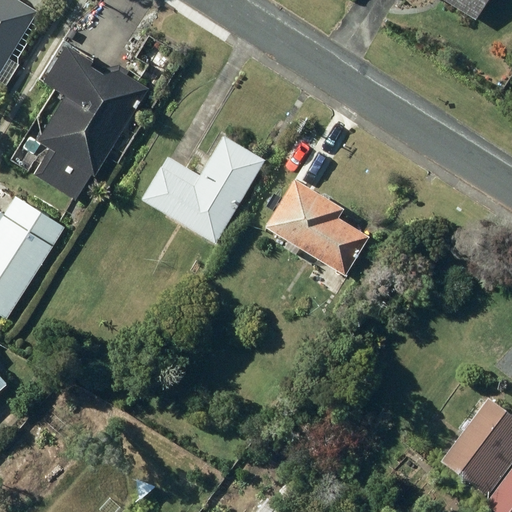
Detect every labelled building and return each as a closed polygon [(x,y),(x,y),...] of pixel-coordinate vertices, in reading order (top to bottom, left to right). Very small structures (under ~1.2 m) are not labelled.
[(0,0),(0,66),(33,12),(13,0),(0,0)] [(440,0),(472,20),(484,0),(440,0)] [(124,75),(126,72),(114,65),(100,68),(88,60),(89,59),(60,40),(35,79),(61,96),(33,141),(28,138),(21,148),(32,155),(39,144),(47,149),(31,174),(73,201),(89,175),(91,176),(146,88),(124,75)] [(161,156),(135,198),(212,244),(262,160),(218,134),(194,175),(161,156)] [(366,236),(334,218),(338,210),(286,179),(259,227),(343,276),(366,236)] [(0,316),(5,320),(62,227),(12,196),(0,214),(0,316)] [(210,309),(214,302),(199,293),(189,310),(209,322),(216,312),(210,309)] [(483,397),(438,461),(486,495),(511,459),(511,409),(508,415),(483,397)] [(0,415),(8,425),(17,417),(9,408),(0,415)] [(511,511),(511,466),(483,504),(493,511),(511,511)]
